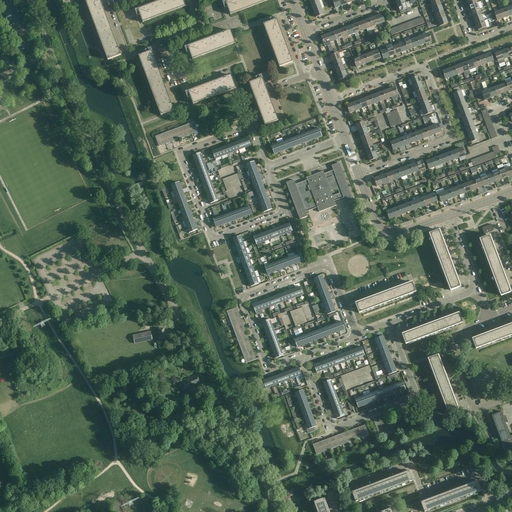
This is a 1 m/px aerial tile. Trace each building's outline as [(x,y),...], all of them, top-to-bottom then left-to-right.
[(121,55),(111,28),(100,0),(86,0),(85,0),(108,60),(121,55)] [(140,15),(143,23),(186,7),(183,0),(162,0),(138,9),(135,10),(137,16),(140,15)] [(225,9),(228,8),(231,15),(271,0),(230,0),(226,2),(223,3),(225,9)] [(339,0),(333,0),(332,1),(335,8),(341,6),(339,0)] [(436,0),(431,2),(433,8),(441,5),(439,0),(436,0)] [(311,6),(314,12),(321,9),(324,8),(321,2),(311,6)] [(405,3),(397,6),(399,12),(407,9),(405,3)] [(469,6),(471,12),(479,9),(477,3),(469,6)] [(433,8),(435,14),(443,11),(441,5),(433,8)] [(506,8),(500,11),(503,18),(509,16),(506,8)] [(321,9),(314,12),(316,18),(324,15),(321,9)] [(471,12),(474,18),(482,15),(479,9),(471,12)] [(435,14),(438,20),(446,17),(443,11),(435,14)] [(500,11),(494,13),(497,21),(503,18),(500,11)] [(375,17),(378,25),(384,22),(381,15),(375,17)] [(474,18),(476,24),(484,21),(482,15),(474,18)] [(291,63),(275,21),(277,20),(275,17),(270,19),(271,22),(263,25),(265,28),(266,32),(279,68),(291,63)] [(372,27),(378,25),(375,17),(369,19),(372,27)] [(446,17),(438,20),(440,26),(448,23),(446,17)] [(366,29),(372,27),(369,19),(363,21),(366,29)] [(363,21),(357,24),(360,31),(366,29),(363,21)] [(486,27),(484,21),(476,24),(478,30),(481,29),(482,32),(487,30),(486,27)] [(357,24),(351,26),(354,34),(360,31),(357,24)] [(348,36),(354,34),(351,26),(345,28),(348,36)] [(342,38),(348,36),(345,28),(339,30),(342,38)] [(230,30),(216,36),(188,46),(185,47),(187,53),(190,52),(192,60),(235,44),(230,30)] [(336,40),(342,38),(339,30),(333,32),(336,40)] [(333,32),(327,35),(330,43),(336,40),(333,32)] [(432,42),(429,34),(423,36),(425,44),(432,42)] [(331,45),(330,43),(327,35),(321,37),(324,47),(331,45)] [(419,46),(425,44),(423,36),(416,38),(419,46)] [(413,48),(419,46),(416,38),(410,40),(413,48)] [(410,40),(405,43),(407,51),(413,48),(410,40)] [(405,43),(399,45),(401,53),(407,51),(405,43)] [(396,55),(401,53),(399,45),(393,47),(396,55)] [(389,57),(396,55),(393,47),(386,49),(389,57)] [(161,116),(174,111),(152,51),(151,48),(145,50),(146,53),(139,56),(161,116)] [(383,59),(389,57),(386,49),(380,52),(383,59)] [(507,49),(501,52),(504,59),(510,57),(507,49)] [(378,51),(371,53),(374,61),(380,58),(378,51)] [(505,62),(504,59),(501,52),(493,55),(496,62),(497,62),(498,65),(505,62)] [(340,59),(338,53),(330,56),(332,62),(340,59)] [(374,61),(371,53),(365,55),(368,63),(374,61)] [(490,53),(484,56),(487,64),(493,61),(490,53)] [(362,65),(368,63),(365,55),(359,57),(362,65)] [(478,58),(481,66),(487,64),(484,56),(478,58)] [(359,57),(353,60),(356,68),(362,65),(359,57)] [(472,60),(475,68),(481,66),(478,58),(472,60)] [(332,62),(335,68),(342,65),(340,59),(332,62)] [(466,62),(469,70),(475,68),(472,60),(466,62)] [(460,65),(463,73),(469,70),(466,62),(460,65)] [(337,74),(345,71),(342,65),(335,68),(337,74)] [(454,67),(457,75),(463,73),(460,65),(454,67)] [(448,69),(451,77),(457,75),(454,67),(448,69)] [(445,80),(451,77),(448,69),(442,72),(445,80)] [(347,77),(345,71),(337,74),(339,80),(347,77)] [(231,75),(216,81),(189,91),(185,92),(188,98),(190,97),(193,104),(236,88),(231,75)] [(265,126),(277,121),(264,88),(266,88),(262,78),(261,75),(256,78),(256,80),(249,83),(265,126)] [(411,79),(413,86),(421,83),(418,76),(411,79)] [(415,92),(423,89),(421,83),(413,86),(415,92)] [(509,91),(506,83),(500,86),(503,94),(509,91)] [(497,96),(503,94),(500,86),(494,88),(497,96)] [(395,87),(389,90),(392,98),(393,100),(399,98),(395,87)] [(497,96),(494,88),(488,90),(491,98),(497,96)] [(425,95),(423,89),(415,92),(417,97),(425,95)] [(389,90),(383,92),(386,100),(392,98),(389,90)] [(485,100),(491,98),(488,90),(482,93),(485,100)] [(453,94),(455,100),(463,97),(461,91),(453,94)] [(383,92),(377,94),(380,102),(386,100),(383,92)] [(377,94),(371,96),(374,104),(380,102),(377,94)] [(417,97),(420,104),(427,101),(425,95),(417,97)] [(371,96),(365,99),(368,106),(374,104),(371,96)] [(463,97),(455,100),(457,106),(465,103),(463,97)] [(365,99),(359,101),(362,109),(368,106),(365,99)] [(359,101),(353,103),(356,111),(362,109),(359,101)] [(422,110),(430,107),(427,101),(420,104),(422,110)] [(349,113),(356,111),(353,103),(346,105),(348,109),(344,110),(346,115),(350,114),(349,113)] [(467,109),(465,103),(457,106),(460,112),(467,109)] [(422,110),(424,116),(432,113),(430,107),(422,110)] [(467,109),(460,112),(462,118),(470,115),(467,109)] [(472,121),(470,115),(462,118),(464,124),(472,121)] [(472,121),(464,124),(466,130),(474,127),(472,121)] [(194,122),(188,124),(192,134),(198,132),(194,122)] [(366,128),(364,122),(356,125),(358,131),(366,128)] [(185,137),(192,134),(188,124),(181,127),(185,137)] [(438,124),(432,127),(435,135),(441,132),(438,124)] [(179,139),(185,137),(181,127),(175,129),(179,139)] [(429,137),(435,135),(432,127),(426,129),(429,137)] [(476,133),(474,127),(466,130),(469,136),(476,133)] [(368,134),(366,128),(358,131),(360,137),(368,134)] [(172,142),(179,139),(175,129),(168,132),(172,142)] [(319,129),(313,131),(315,139),(322,136),(319,129)] [(426,129),(420,131),(423,139),(429,137),(426,129)] [(310,141),(315,139),(313,131),(307,133),(310,141)] [(417,141),(423,139),(420,131),(414,133),(417,141)] [(166,144),(172,142),(168,132),(162,134),(166,144)] [(304,143),(310,141),(307,133),(301,135),(304,143)] [(414,133),(408,136),(411,144),(417,141),(414,133)] [(479,140),(476,133),(469,136),(471,142),(479,140)] [(159,147),(166,144),(162,134),(155,136),(159,147)] [(371,140),(368,134),(360,137),(363,143),(371,140)] [(298,145),(304,143),(301,135),(295,138),(298,145)] [(405,146),(411,144),(408,136),(402,138),(405,146)] [(248,138),(242,141),(245,148),(251,146),(248,138)] [(292,148),(298,145),(295,138),(289,140),(292,148)] [(402,138),(396,140),(399,148),(405,146),(402,138)] [(286,150),(292,148),(289,140),(283,142),(286,150)] [(373,146),(371,140),(363,143),(365,149),(373,146)] [(393,151),(399,148),(396,140),(390,142),(393,151)] [(242,141),(236,143),(239,150),(245,148),(242,141)] [(280,152),(286,150),(283,142),(277,144),(280,152)] [(233,152),(239,150),(236,143),(230,145),(233,152)] [(280,152),(277,144),(271,147),(274,154),(280,152)] [(227,155),(233,152),(230,145),(224,147),(227,155)] [(375,152),(373,146),(365,149),(367,155),(375,152)] [(221,157),(227,155),(224,147),(218,149),(221,157)] [(462,148),(456,150),(459,158),(465,156),(462,148)] [(212,152),(215,159),(221,157),(218,149),(212,152)] [(453,160),(459,158),(456,150),(450,152),(453,160)] [(377,158),(375,152),(367,155),(369,161),(377,158)] [(450,152),(444,155),(447,162),(453,160),(450,152)] [(195,162),(202,159),(200,153),(193,156),(195,162)] [(444,155),(438,157),(441,165),(447,162),(444,155)] [(438,157),(432,159),(435,167),(441,165),(438,157)] [(202,159),(195,162),(197,168),(205,165),(202,159)] [(429,169),(435,167),(432,159),(426,161),(429,169)] [(422,161),(416,163),(419,171),(422,170),(423,172),(426,171),(422,161)] [(246,165),(249,171),(256,168),(254,162),(246,165)] [(343,198),(345,203),(353,200),(339,163),(331,166),(333,171),(324,174),(323,171),(306,178),(307,180),(295,185),(294,180),(286,183),(299,220),(307,217),(306,212),(317,208),(319,212),(336,206),(334,201),(343,198)] [(416,163),(410,165),(413,173),(419,171),(416,163)] [(205,165),(197,168),(199,174),(207,171),(205,165)] [(410,165),(404,168),(407,175),(413,173),(410,165)] [(256,168),(249,171),(251,177),(258,174),(256,168)] [(401,178),(407,175),(404,168),(398,170),(401,178)] [(392,172),(395,180),(401,178),(398,170),(392,172)] [(498,172),(501,180),(507,177),(505,170),(498,172)] [(199,174),(201,178),(201,180),(209,177),(207,171),(199,174)] [(392,172),(386,174),(389,182),(395,180),(392,172)] [(495,182),(501,180),(498,172),(492,174),(495,182)] [(260,180),(258,174),(251,177),(253,182),(260,180)] [(383,184),(389,182),(386,174),(380,177),(383,184)] [(492,174),(486,176),(489,184),(495,182),(492,174)] [(483,186),(489,184),(486,176),(480,179),(483,186)] [(209,177),(201,180),(204,186),(211,183),(209,177)] [(377,187),(383,184),(380,177),(374,179),(377,187)] [(483,186),(480,179),(474,181),(477,189),(483,186)] [(260,180),(253,182),(255,189),(263,186),(260,180)] [(474,181),(468,183),(471,191),(477,189),(474,181)] [(172,185),(174,191),(181,189),(179,182),(172,185)] [(211,183),(204,186),(206,192),(213,189),(211,183)] [(471,191),(468,183),(462,185),(465,193),(471,191)] [(462,185),(456,188),(459,196),(465,193),(462,185)] [(265,192),(263,186),(255,189),(257,194),(265,192)] [(459,196),(456,188),(450,190),(453,198),(459,196)] [(181,189),(174,191),(176,197),(184,194),(181,189)] [(213,189),(206,192),(208,197),(215,195),(213,189)] [(450,190),(444,192),(447,200),(453,198),(450,190)] [(265,192),(257,194),(259,200),(267,197),(265,192)] [(441,202),(447,200),(444,192),(438,194),(441,202)] [(176,197),(178,203),(186,200),(184,194),(176,197)] [(434,194),(428,196),(431,204),(437,202),(434,194)] [(218,201),(216,196),(215,195),(208,197),(210,204),(218,201)] [(431,204),(428,196),(422,198),(425,206),(431,204)] [(259,200),(262,206),(269,203),(267,197),(259,200)] [(425,206),(422,198),(416,200),(419,208),(425,206)] [(186,200),(178,203),(180,209),(188,206),(186,200)] [(419,208),(416,200),(410,203),(413,211),(419,208)] [(272,209),(269,203),(262,206),(264,212),(272,209)] [(413,211),(410,203),(404,205),(407,213),(413,211)] [(407,213),(404,205),(398,207),(401,215),(407,213)] [(190,212),(188,206),(180,209),(183,215),(190,212)] [(246,216),(252,214),(249,207),(243,209),(246,216)] [(401,215),(398,207),(392,210),(395,217),(401,215)] [(246,216),(243,209),(237,211),(240,219),(246,216)] [(389,220),(395,217),(392,210),(386,212),(389,220)] [(240,219),(237,211),(231,213),(234,221),(240,219)] [(190,212),(183,215),(185,221),(192,218),(190,212)] [(234,221),(231,213),(225,215),(228,223),(234,221)] [(228,223),(225,215),(219,218),(222,225),(228,223)] [(195,224),(192,218),(185,221),(187,227),(195,224)] [(219,218),(216,219),(213,220),(216,227),(222,225),(219,218)] [(197,230),(195,224),(187,227),(189,233),(197,230)] [(290,224),(283,226),(286,234),(292,231),(290,224)] [(484,235),(488,233),(494,231),(492,225),(482,228),(484,235)] [(286,234),(283,226),(278,229),(280,236),(286,234)] [(274,238),(280,236),(278,229),(272,231),(274,238)] [(460,287),(440,233),(439,230),(429,234),(451,291),(460,287)] [(274,238),(272,231),(266,233),(268,240),(274,238)] [(268,240),(266,233),(260,235),(262,242),(268,240)] [(260,235),(254,237),(256,245),(262,242),(260,235)] [(501,296),(511,293),(489,236),(488,236),(488,235),(486,236),(486,237),(480,239),(501,296)] [(233,239),(236,245),(243,242),(241,236),(233,239)] [(238,251),(245,248),(243,242),(236,245),(238,251)] [(247,254),(245,248),(238,251),(240,257),(247,254)] [(242,263),(249,260),(247,254),(240,257),(242,263)] [(294,256),(297,264),(303,261),(301,254),(294,256)] [(291,266),(297,264),(294,256),(289,258),(291,266)] [(285,268),(291,266),(289,258),(283,261),(285,268)] [(252,266),(249,260),(242,263),(244,269),(252,266)] [(285,268),(283,261),(277,263),(279,270),(285,268)] [(277,263),(271,265),(273,272),(279,270),(277,263)] [(273,272),(271,265),(265,267),(268,275),(273,272)] [(247,275),(254,272),(252,266),(244,269),(247,275)] [(256,278),(254,272),(247,275),(249,281),(256,278)] [(316,285),(324,282),(322,276),(314,279),(316,285)] [(258,284),(256,278),(249,281),(251,287),(258,284)] [(324,282),(316,285),(318,291),(326,288),(324,282)] [(413,282),(358,302),(355,304),(359,313),(416,292),(413,282)] [(300,287),(294,289),(297,297),(303,294),(300,287)] [(326,288),(318,291),(321,296),(328,294),(326,288)] [(291,299),(297,297),(294,289),(288,292),(291,299)] [(288,292),(282,294),(285,301),(291,299),(288,292)] [(276,296),(279,303),(285,301),(282,294),(276,296)] [(328,294),(321,296),(323,302),(330,299),(328,294)] [(276,296),(270,298),(273,306),(279,303),(276,296)] [(264,300),(267,308),(273,306),(270,298),(264,300)] [(330,299),(323,302),(325,308),(333,306),(330,299)] [(264,300),(259,303),(261,310),(267,308),(264,300)] [(259,303),(252,305),(256,315),(262,313),(261,310),(259,303)] [(325,308),(327,314),(335,312),(333,306),(325,308)] [(226,311),(229,318),(239,314),(238,311),(236,311),(235,308),(236,308),(236,307),(226,311)] [(459,313),(456,315),(402,335),(405,344),(463,323),(459,313)] [(229,318),(231,324),(240,321),(238,317),(240,317),(239,314),(229,318)] [(264,329),(272,326),(269,320),(262,322),(264,329)] [(231,324),(234,331),(244,327),(242,324),(241,324),(240,321),(231,324)] [(342,322),(336,324),(339,332),(345,329),(342,322)] [(339,332),(336,324),(330,326),(333,334),(339,332)] [(511,324),(472,339),(476,349),(511,335),(511,324)] [(272,326),(264,329),(267,334),(274,332),(272,326)] [(330,326),(324,328),(327,336),(333,334),(330,326)] [(244,327),(234,331),(236,337),(245,334),(243,330),(245,330),(244,327)] [(165,330),(164,328),(159,329),(161,338),(170,336),(168,329),(165,330)] [(321,338),(327,336),(324,328),(318,331),(321,338)] [(135,343),(152,340),(150,331),(133,335),(135,343)] [(315,341),(321,338),(318,331),(312,333),(315,341)] [(276,337),(274,332),(267,334),(269,340),(276,337)] [(309,343),(315,341),(312,333),(306,335),(309,343)] [(236,337),(239,344),(248,340),(247,337),(246,337),(245,334),(236,337)] [(303,345),(309,343),(306,335),(300,337),(303,345)] [(385,342),(383,336),(375,339),(377,345),(385,342)] [(278,343),(276,337),(269,340),(271,346),(278,343)] [(297,347),(303,345),(300,337),(294,339),(297,347)] [(248,340),(239,344),(241,350),(250,347),(248,343),(250,343),(248,340)] [(377,345),(379,351),(387,348),(385,342),(377,345)] [(271,346),(273,352),(281,349),(278,343),(271,346)] [(241,350),(243,357),(253,353),(252,350),(251,350),(250,347),(241,350)] [(361,347),(355,350),(358,357),(364,355),(361,347)] [(379,351),(382,357),(389,354),(387,348),(379,351)] [(283,356),(281,349),(273,352),(276,358),(283,356)] [(355,350),(349,352),(352,359),(358,357),(355,350)] [(349,352),(344,354),(346,362),(352,359),(349,352)] [(254,356),(253,353),(243,357),(246,363),(256,359),(254,359),(253,356),(254,356)] [(344,354),(338,356),(340,364),(346,362),(344,354)] [(382,357),(384,363),(391,360),(389,354),(382,357)] [(428,359),(449,416),(459,412),(438,355),(428,359)] [(338,356),(332,359),(335,366),(340,364),(338,356)] [(332,359),(326,361),(329,368),(335,366),(332,359)] [(384,363),(385,366),(383,367),(384,369),(386,369),(394,366),(391,360),(384,363)] [(326,361),(320,363),(323,370),(324,373),(330,371),(329,368),(326,361)] [(323,370),(320,363),(314,365),(317,373),(323,370)] [(394,366),(386,369),(388,375),(396,372),(394,366)] [(299,368),(293,370),(296,378),(302,375),(299,368)] [(287,372),(290,380),(296,378),(293,370),(287,372)] [(287,372),(281,375),(284,382),(290,380),(287,372)] [(197,375),(182,381),(185,390),(201,384),(197,375)] [(275,377),(278,384),(284,382),(281,375),(275,377)] [(275,377),(269,379),(272,386),(278,384),(275,377)] [(272,386),(269,379),(263,382),(266,389),(272,386)] [(323,383),(325,389),(333,386),(331,380),(323,383)] [(403,382),(397,384),(399,392),(406,390),(403,382)] [(397,384),(391,387),(393,394),(399,392),(397,384)] [(325,389),(328,395),(335,392),(333,386),(325,389)] [(391,387),(385,389),(388,396),(393,394),(391,387)] [(385,389),(379,391),(382,399),(388,396),(385,389)] [(298,399),(305,397),(303,390),(295,393),(298,399)] [(379,391),(373,393),(376,401),(382,399),(379,391)] [(328,395),(330,401),(337,398),(335,392),(328,395)] [(373,393),(367,396),(370,403),(376,401),(373,393)] [(367,396),(361,398),(364,405),(370,403),(367,396)] [(298,399),(300,405),(307,403),(305,397),(298,399)] [(337,398),(330,401),(332,407),(340,404),(337,398)] [(364,405),(361,398),(355,400),(358,408),(364,405)] [(302,411),(309,409),(307,403),(300,405),(302,411)] [(332,407),(334,413),(342,410),(340,404),(332,407)] [(302,411),(304,417),(312,414),(309,409),(302,411)] [(342,410),(334,413),(336,419),(344,416),(342,410)] [(504,416),(502,412),(492,416),(494,423),(495,426),(496,426),(501,441),(502,444),(502,443),(505,451),(511,448),(511,435),(510,436),(505,422),(508,421),(505,416),(504,416)] [(306,423),(314,420),(312,414),(304,417),(306,423)] [(314,420),(306,423),(309,429),(307,430),(308,434),(315,431),(313,427),(316,426),(314,420)] [(358,428),(362,438),(369,435),(365,425),(364,425),(365,427),(362,428),(361,427),(358,428)] [(356,430),(352,432),(356,440),(362,438),(358,428),(355,429),(356,430)] [(348,432),(345,433),(349,443),(356,440),(352,432),(349,433),(348,432)] [(343,435),(339,436),(343,445),(349,443),(345,433),(342,434),(343,435)] [(336,437),(332,438),(336,448),(343,445),(339,436),(336,438),(336,437)] [(330,440),(326,441),(330,450),(336,448),(332,438),(329,439),(330,440)] [(323,441),(319,443),(323,452),(330,450),(326,441),(323,443),(323,441)] [(323,452),(319,443),(316,444),(317,445),(314,446),(313,445),(316,455),(323,452)] [(409,471),(406,472),(352,493),(355,502),(412,481),(409,471)] [(478,481),(421,503),(424,511),(425,511),(481,491),(478,481)] [(317,511),(328,511),(323,498),(314,502),(317,511)]
